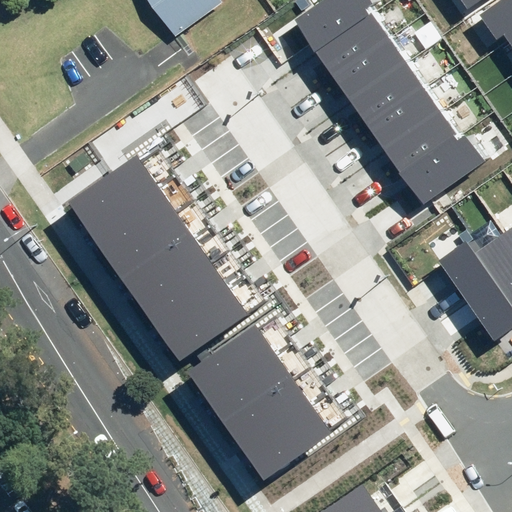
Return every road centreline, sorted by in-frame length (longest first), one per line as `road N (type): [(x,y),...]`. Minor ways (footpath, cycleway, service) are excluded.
road 1 (residential): [(441,390),(221,73)]
road 2 (secondary): [(174,511),(0,258)]
